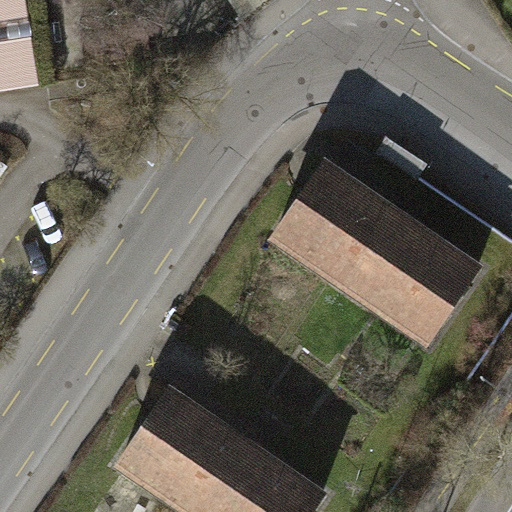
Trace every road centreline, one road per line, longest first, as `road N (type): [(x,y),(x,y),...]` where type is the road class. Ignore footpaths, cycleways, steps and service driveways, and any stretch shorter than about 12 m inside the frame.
road 1 (residential): [(0,467),(194,181),(250,113),(315,62),(365,53)]
road 2 (residential): [(365,53),(402,65),(511,139)]
